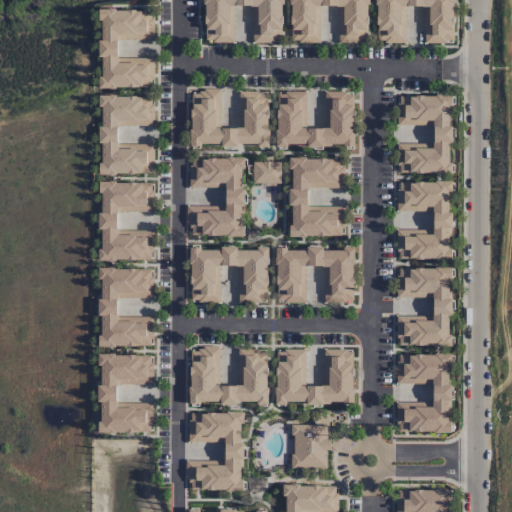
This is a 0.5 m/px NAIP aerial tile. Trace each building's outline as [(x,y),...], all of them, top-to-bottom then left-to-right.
[(234,4),(253,4),(253,41),(275,41),(275,39),(283,39),(283,22),(283,2),(284,2),(284,0),(204,0),(204,1),(206,0),(206,37),(214,37),(214,40),(235,40),(234,4)] [(320,5),(339,5),(339,41),(361,41),(361,39),(369,39),(369,3),(370,3),(370,0),(290,0),(290,2),(293,2),(293,37),(301,38),(301,40),(320,40),(320,5)] [(406,4),(426,5),(426,41),(447,42),(446,38),(453,38),(452,22),(454,22),(454,3),(456,2),(456,0),(376,0),(376,3),(378,2),(378,39),(384,39),(385,41),(406,41),(406,4)] [(120,39),(120,56),(154,56),(154,78),(151,78),(152,85),(145,85),(117,84),(118,86),(100,86),(100,74),(105,74),(104,53),(102,53),(102,38),(105,38),(105,16),(101,16),(101,5),(114,5),(119,5),(119,7),(138,7),(138,9),(145,9),(153,9),(153,15),(156,15),(156,38),(120,39)] [(220,125),(240,126),(240,92),(259,92),(259,94),(267,94),(267,112),(269,112),(269,128),(271,128),(270,145),(258,145),(258,142),(238,142),(238,146),(220,147),(220,142),(203,142),(203,146),(189,146),(189,127),(192,127),(192,94),(201,94),(201,92),(206,92),(206,89),(220,89),(220,125)] [(306,126),(326,126),(325,91),(346,91),(346,93),(354,93),(354,127),(356,127),(356,145),(343,145),(343,142),(332,142),(332,145),(308,146),(308,142),(288,142),(288,146),(276,146),(275,126),(278,126),(277,94),(287,93),(287,91),(306,91),(306,126)] [(434,124),(397,124),(397,102),(401,102),(401,95),(416,95),(416,93),(437,93),(437,91),(454,91),(454,105),(451,105),(451,123),(453,123),(454,141),(450,141),(450,160),(453,160),(453,172),(437,172),(437,170),(402,170),(402,163),(399,163),(399,144),(434,144),(434,124)] [(118,124),(118,144),(154,143),(154,166),(151,166),(151,171),(117,171),(117,173),(100,174),(99,160),(102,160),(102,142),(99,142),(99,123),(102,123),(102,105),(100,105),(100,93),(117,93),(117,95),(135,95),(135,97),(144,96),(151,96),(151,103),(154,103),(154,124),(118,124)] [(308,186),(308,206),(345,206),(345,227),(342,226),(342,234),(307,234),(307,236),(289,236),(289,222),(294,222),(294,202),(290,202),(290,186),(293,186),(293,167),(289,167),(289,154),(308,154),(307,157),(327,157),(327,158),(343,158),(343,165),(345,165),(345,186),(308,186)] [(225,187),(225,205),(187,205),(187,221),(189,222),(189,226),(193,226),(193,233),(226,233),(226,235),(245,235),(245,222),(242,222),(242,204),(246,204),(247,186),(243,186),(243,169),(246,169),(246,155),(228,155),(228,157),(192,157),(192,165),(189,165),(189,187),(225,187)] [(253,161),(253,182),(281,181),(281,160),(253,161)] [(433,209),(433,228),(397,228),(397,249),(401,249),(401,256),(436,256),(436,258),(451,258),(451,248),(449,248),(449,226),(453,226),(453,209),(450,209),(450,191),(454,191),(454,177),(435,177),(435,179),(416,179),(416,182),(400,182),(401,189),(398,189),(398,209),(433,209)] [(116,209),(116,231),(153,231),(153,249),(150,249),(150,255),(116,255),(116,258),(100,258),(100,248),(104,248),(104,227),(100,227),(100,211),(103,211),(104,190),(101,191),(101,179),(117,179),(117,181),(136,181),(136,183),(151,183),(151,190),(153,190),(153,208),(116,209)] [(220,263),(239,264),(239,301),(260,301),(260,299),(268,299),(268,263),(270,263),(270,244),(257,244),(257,248),(237,248),(237,244),(221,244),(221,249),(201,248),(201,245),(190,245),(190,262),(191,262),(191,297),(200,297),(200,300),(219,300),(220,263)] [(305,263),(325,263),(325,301),(346,301),(346,298),(353,298),(353,263),(356,262),(356,244),(342,244),(342,247),(324,248),(324,244),(307,244),(307,248),(288,247),(288,245),(275,245),(275,263),(277,263),(277,298),(285,299),(285,301),(305,301),(305,263)] [(434,295),(434,315),(397,315),(397,336),(400,336),(400,342),(435,342),(435,345),(452,345),(452,334),(449,334),(449,313),(453,313),(453,296),(450,297),(450,276),(453,276),(453,264),(435,264),(435,266),(416,266),(416,267),(400,267),(400,275),(397,275),(397,295),(434,295)] [(117,296),(117,316),(153,316),(154,337),(151,337),(151,344),(117,344),(117,346),(99,346),(99,333),(104,333),(103,313),(99,313),(99,297),(102,297),(102,278),(99,278),(99,265),(117,265),(117,267),(136,266),(136,269),(151,269),(151,276),(153,276),(153,296),(117,296)] [(219,384),(238,384),(238,349),(258,350),(258,352),(265,352),(265,368),(268,368),(267,386),(269,386),(269,403),(257,403),(257,400),(238,399),(238,403),(213,403),(213,400),(202,400),(202,403),(189,403),(189,384),(190,384),(191,351),(200,351),(200,349),(203,349),(203,345),(220,346),(219,384)] [(305,383),(325,383),(325,349),(345,349),(345,352),(352,352),(352,367),(353,367),(353,385),(355,385),(355,403),(343,403),(343,400),(330,400),(331,403),(307,403),(307,399),(286,400),(286,403),(275,403),(275,385),(277,385),(277,351),(285,351),(285,349),(305,349),(305,383)] [(434,382),(434,401),(397,401),(397,422),(400,422),(400,428),(435,429),(435,431),(451,431),(452,420),(448,420),(448,397),(453,397),(453,382),(449,382),(449,362),(453,362),(453,351),(435,351),(435,352),(415,352),(415,353),(400,353),(400,362),(397,362),(397,382),(434,382)] [(118,402),(118,383),(153,383),(153,362),(150,362),(150,355),(136,355),(136,354),(116,354),(116,352),(99,352),(99,364),(102,364),(102,383),(98,383),(99,401),(101,400),(102,419),(98,419),(99,432),(116,431),(116,429),(149,429),(149,422),(153,422),(153,401),(118,402)] [(224,441),(224,459),(186,459),(186,476),(189,476),(189,481),(191,481),(191,489),(226,489),(226,491),(244,491),(244,477),(241,477),(241,466),(244,466),(244,442),(241,442),(241,422),(244,422),(244,410),(227,410),(227,412),(192,412),(192,421),(189,421),(189,441),(224,441)] [(291,424),(326,424),(326,437),(331,437),(331,450),(327,450),(327,467),(291,467),(291,453),(295,453),(296,433),(291,433),(291,424)] [(259,429),(264,432),(261,437),(256,434),(259,429)] [(285,511),(285,495),(282,495),(282,482),(302,482),(302,484),(321,484),(321,485),(336,485),(336,492),(338,493),(338,511),(285,511)] [(449,511),(449,499),(453,499),(453,486),(434,486),(434,487),(415,487),(415,490),(400,490),(400,497),(396,497),(396,511),(449,511)]
